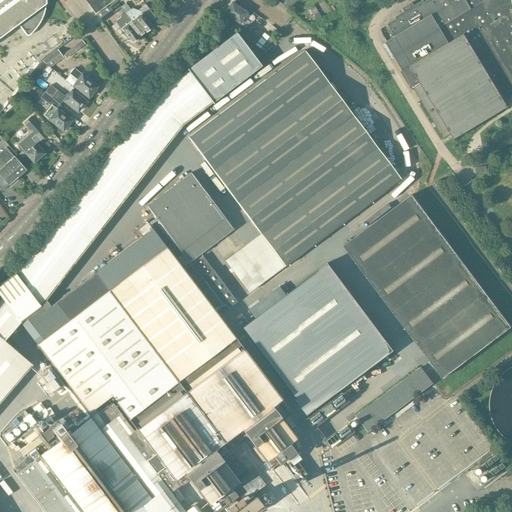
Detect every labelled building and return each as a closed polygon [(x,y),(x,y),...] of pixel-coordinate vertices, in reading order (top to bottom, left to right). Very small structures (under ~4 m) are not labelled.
[(0,0),(0,37),(18,24),(26,34),(27,35),(28,36),(30,35),(35,30),(40,23),(43,16),(45,9),(46,1),(45,0),(0,0)] [(85,0),(95,14),(114,0),(85,0)] [(471,9),(465,0),(427,0),(425,2),(424,0),(414,6),(412,2),(403,8),(405,11),(395,17),(396,19),(387,24),(395,37),(386,42),(403,70),(401,72),(411,89),(413,88),(421,83),(410,66),(449,43),(439,28),(471,9)] [(511,0),(465,0),(471,9),(439,28),(449,43),(410,66),(421,83),(413,88),(444,138),(451,134),(454,139),(508,107),(505,101),(511,96),(511,0)] [(116,2),(109,7),(114,13),(121,8),(121,7),(116,2)] [(125,3),(121,7),(121,8),(125,13),(130,10),(125,3)] [(232,3),(225,13),(246,28),(249,22),(243,18),(247,13),(232,3)] [(109,7),(97,16),(101,23),(114,13),(109,7)] [(125,13),(142,34),(152,26),(141,13),(136,17),(131,9),(130,10),(125,13)] [(137,38),(142,34),(125,13),(115,21),(121,29),(131,42),(132,42),(135,42),(138,40),(137,38)] [(258,31),(252,26),(245,35),(256,43),(263,33),(258,30),(258,31)] [(0,295),(1,297),(20,321),(25,317),(40,306),(45,299),(182,124),(212,102),(260,65),(235,33),(153,96),(15,273),(0,283),(0,295)] [(260,49),(269,37),(263,33),(255,45),(260,49)] [(264,52),(273,40),(269,37),(260,49),(264,52)] [(85,45),(82,40),(63,54),(66,58),(85,45)] [(63,58),(57,50),(42,61),(50,67),(63,58)] [(304,51),(188,138),(285,266),(400,180),(304,51)] [(70,74),(66,79),(73,85),(89,97),(97,87),(74,69),(70,74)] [(50,85),(45,92),(52,98),(57,91),(50,85)] [(57,91),(52,98),(60,104),(63,100),(78,112),(81,107),(83,107),(85,104),(85,102),(86,101),(72,90),(68,96),(66,94),(64,96),(57,91)] [(60,104),(52,98),(45,92),(40,98),(51,106),(44,115),(63,130),(65,129),(68,126),(67,125),(71,120),(56,108),(60,104)] [(35,136),(42,129),(33,118),(25,125),(31,132),(35,136)] [(23,139),(17,144),(34,163),(45,153),(36,143),(32,138),(35,136),(31,132),(23,139)] [(0,152),(0,157),(17,177),(26,170),(6,147),(0,152)] [(17,177),(0,157),(0,187),(2,190),(9,185),(17,177)] [(188,262),(232,229),(190,173),(146,206),(188,262)] [(344,246),(443,378),(511,327),(412,195),(344,246)] [(200,511),(195,504),(185,511),(166,485),(184,472),(213,511),(216,511),(225,505),(230,511),(252,511),(261,505),(254,496),(240,506),(235,498),(237,496),(230,487),(238,481),(214,449),(223,442),(241,428),(265,460),(270,457),(289,442),(295,438),(271,406),(283,396),(238,331),(228,338),(213,319),(236,302),(209,264),(202,256),(191,264),(184,270),(165,247),(151,229),(55,301),(49,305),(45,299),(40,306),(25,317),(43,340),(37,344),(88,412),(91,416),(85,421),(81,416),(67,428),(70,432),(68,434),(59,423),(52,429),(60,440),(51,447),(47,441),(22,460),(23,461),(18,465),(21,469),(18,471),(48,511),(200,511)] [(394,350),(328,263),(285,295),(255,318),(243,327),(309,414),(394,350)] [(278,286),(248,309),(255,318),(285,295),(278,286)] [(20,321),(1,297),(0,297),(0,401),(23,376),(18,353),(4,340),(20,321)] [(368,432),(433,384),(421,367),(356,416),(368,432)] [(23,420),(3,436),(9,443),(35,422),(28,414),(22,418),(23,420)] [(337,443),(360,432),(357,424),(333,435),(337,443)] [(289,442),(270,457),(277,466),(282,462),(297,482),(307,474),(297,461),(300,459),(295,452),(296,451),(289,442)] [(238,476),(246,470),(229,448),(221,454),(238,476)]
